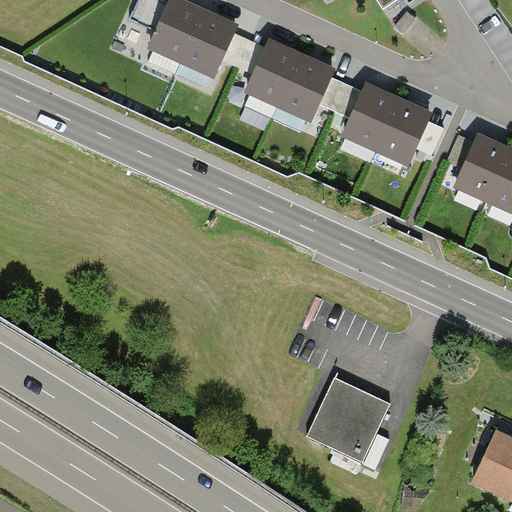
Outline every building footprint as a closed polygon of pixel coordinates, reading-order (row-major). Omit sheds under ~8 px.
[(155,32),(169,4),(159,0),(138,0),(129,20),(155,32)] [(190,3),(183,0),(170,0),(169,4),(155,32),(147,50),(180,66),(206,10),(190,3)] [(377,0),(384,10),(398,0),(377,0)] [(221,17),(206,10),(180,66),(215,82),(224,62),(236,35),(240,26),(221,17)] [(238,68),(251,41),(236,35),(224,62),(238,68)] [(288,47),(270,39),(266,48),(254,75),(245,95),(278,110),(303,55),(288,47)] [(266,48),(251,41),(238,68),(254,75),(266,48)] [(318,62),(303,55),(278,110),(312,125),(321,106),(333,78),(337,70),(318,62)] [(335,113),(347,85),(333,78),(321,106),(335,113)] [(384,91),(366,83),(362,92),(350,119),(341,138),(374,153),(399,98),(384,91)] [(362,92),(347,85),(335,113),(350,119),(362,92)] [(415,105),(399,98),(374,153),(408,169),(417,149),(430,123),(434,114),(415,105)] [(447,130),(430,123),(417,149),(435,157),(447,130)] [(511,149),(497,142),(479,134),(475,143),(463,170),(453,190),(486,205),(511,149)] [(475,143),(459,136),(447,162),(463,170),(475,143)] [(511,149),(486,205),(511,216),(511,149)] [(336,379),(307,438),(362,465),(377,435),(391,406),(336,379)] [(511,503),(511,439),(497,432),(472,485),(511,503)] [(377,435),(362,465),(375,470),(390,441),(377,435)]
